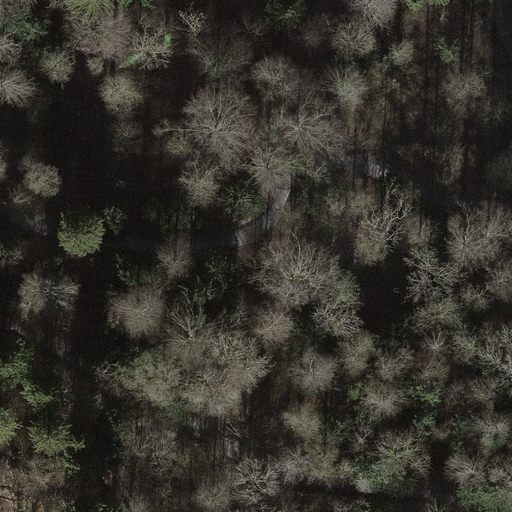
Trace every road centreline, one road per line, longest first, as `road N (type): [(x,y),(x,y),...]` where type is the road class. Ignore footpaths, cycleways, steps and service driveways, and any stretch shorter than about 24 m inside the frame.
road 1 (track): [(511,213),(465,208),(364,167),(322,159),(293,168),(259,230),(215,246),(105,242),(34,229),(0,207)]
road 2 (track): [(511,501),(307,482),(267,470),(157,401),(0,320)]
road 3 (motorway): [(0,28),(511,132)]
